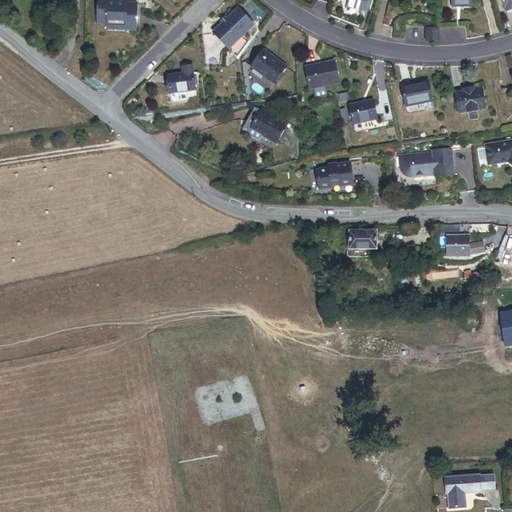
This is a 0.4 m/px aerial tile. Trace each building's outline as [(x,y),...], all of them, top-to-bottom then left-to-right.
[(122,27),(132,28),(132,3),(123,3),(118,3),(118,0),(93,0),(92,21),(101,21),(122,22),(122,27)] [(371,0),(367,0),(367,1),(361,0),(352,0),(351,7),(369,12),(371,0)] [(218,30),(234,46),(258,21),(242,5),(218,30)] [(441,37),(451,37),(451,26),(441,27),(441,37)] [(276,80),(289,64),(266,47),(254,64),(276,80)] [(313,89),(343,84),(339,61),(309,67),(313,89)] [(196,88),(194,70),(169,74),(172,96),(189,94),(188,89),(196,88)] [(409,104),(436,98),(431,79),(405,85),(409,104)] [(480,106),(489,105),(486,86),(477,88),(476,84),(467,85),(468,89),(458,91),(462,110),(471,108),(471,111),(481,109),(480,106)] [(358,122),(380,117),(376,99),(353,105),(358,122)] [(290,118),(264,104),(263,106),(257,103),(245,124),(246,127),(259,135),(263,134),(264,131),(278,139),(290,118)] [(319,137),(308,138),(309,146),(320,145),(319,137)] [(511,145),(484,148),(487,169),(505,167),(511,173),(511,145)] [(452,173),(451,147),(432,147),(432,149),(426,150),(426,151),(423,152),(423,150),(398,151),(399,162),(399,164),(403,170),(407,172),(412,173),(435,172),(435,173),(452,173)] [(337,185),(351,185),(351,163),(329,163),(329,165),(316,165),(317,186),(330,185),(330,183),(337,183),(337,185)] [(350,247),(375,249),(377,229),(352,227),(350,247)] [(446,258),(469,257),(469,255),(468,244),(468,238),(445,238),(446,258)] [(484,253),(482,242),(468,244),(469,255),(484,253)] [(332,269),(324,271),(328,287),(336,286),(332,269)] [(484,491),(496,490),(495,477),(483,478),(483,476),(448,479),(449,495),(451,495),(452,510),(468,508),(467,494),(484,492),(484,491)]
